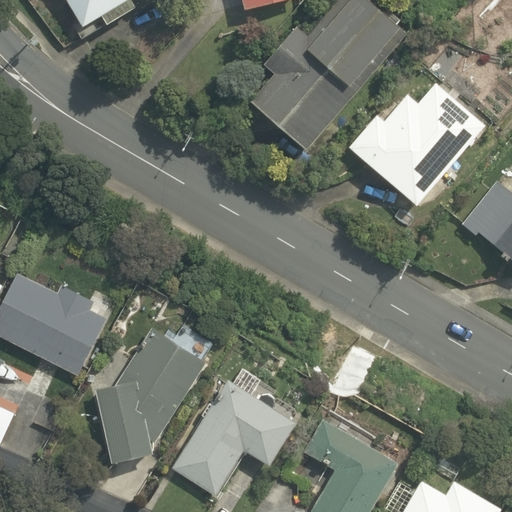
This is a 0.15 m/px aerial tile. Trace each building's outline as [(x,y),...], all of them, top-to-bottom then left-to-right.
[(65,0),(93,43),(137,14),(130,5),(137,0),(65,0)] [(304,0),(242,0),(247,17),(305,2),(304,0)] [(343,0),(308,43),(295,33),(263,72),(275,82),(252,111),(308,157),(403,43),(351,0),(343,0)] [(416,211),(485,129),(461,109),(478,90),(447,64),(431,84),(417,72),(348,155),(416,211)] [(511,267),(511,161),(510,160),(459,225),(511,267)] [(0,315),(0,335),(84,377),(112,320),(93,310),(99,297),(66,280),(61,291),(21,271),(0,315)] [(117,464),(150,456),(207,361),(156,330),(122,386),(100,391),(117,464)] [(45,395),(56,371),(40,364),(37,372),(0,355),(0,443),(2,444),(17,413),(47,427),(59,402),(45,395)] [(275,463),(301,422),(236,380),(179,469),(215,493),(247,444),(275,463)] [(374,511),(404,463),(324,415),(306,446),(340,467),(312,511),(374,511)] [(507,511),(510,508),(431,462),(401,511),(507,511)]
